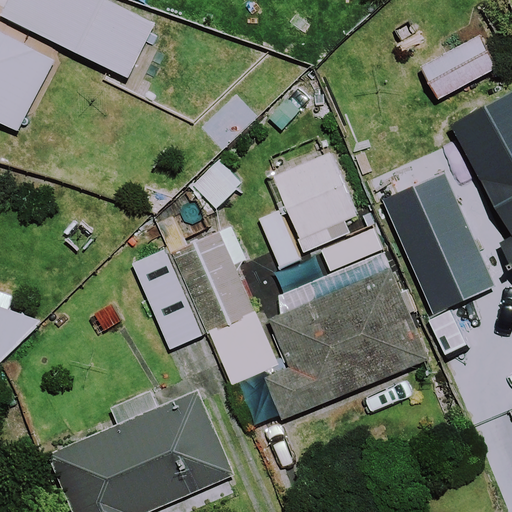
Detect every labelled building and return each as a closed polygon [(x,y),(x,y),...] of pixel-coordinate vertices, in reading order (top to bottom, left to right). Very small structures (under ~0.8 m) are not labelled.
[(165,27),(111,0),(14,0),(5,20),(136,86),(165,27)] [(511,65),(511,54),(497,29),(425,71),(445,104),(511,65)] [(0,33),(0,157),(54,185),(69,156),(23,132),(58,63),(0,33)] [(511,97),(456,130),(511,228),(511,238),(504,243),(511,258),(511,97)] [(279,180),(301,234),(248,254),(230,207),(172,230),(217,344),(223,341),(243,392),(272,381),(288,421),(433,364),(386,247),(377,251),(338,156),(279,180)] [(0,368),(50,325),(0,306),(0,368)] [(165,410),(157,391),(107,412),(116,431),(54,458),(77,511),(147,511),(234,474),(200,395),(165,410)]
